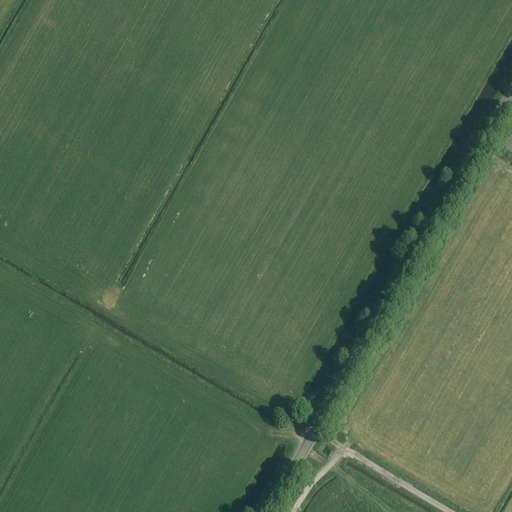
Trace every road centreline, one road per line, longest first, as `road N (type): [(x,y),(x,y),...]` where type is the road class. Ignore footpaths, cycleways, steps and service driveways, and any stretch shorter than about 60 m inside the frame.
road 1 (tertiary): [(269,511),(511,93)]
road 2 (track): [(451,511),(315,431)]
